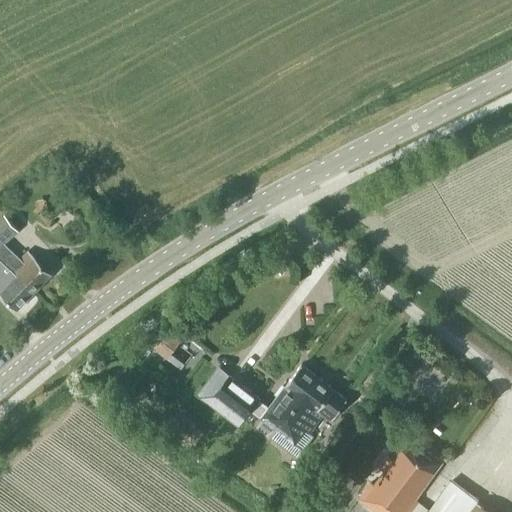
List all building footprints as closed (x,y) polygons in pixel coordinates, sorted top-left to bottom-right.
[(28,250),(21,258),(5,243),(19,231),(5,214),(0,218),(0,259),(1,260),(2,259),(11,268),(35,291),(52,274),(28,250)] [(35,291),(11,268),(0,279),(0,291),(18,309),(35,291)] [(167,330),(154,349),(168,359),(181,340),(167,330)] [(301,364),(268,407),(257,398),(258,397),(229,375),(215,394),(243,416),(249,408),(260,417),(276,430),(269,438),(293,457),(311,434),(308,433),(323,414),(331,420),(347,399),(301,364)] [(190,450),(205,431),(183,414),(168,433),(190,450)] [(415,498),(442,462),(410,438),(409,438),(402,433),(393,445),(400,450),(393,459),(386,453),(377,465),(384,471),(376,481),(373,479),(358,498),(377,511),(409,511),(418,502),(418,501),(415,498)] [(490,511),(476,502),(468,511),(490,511)]
